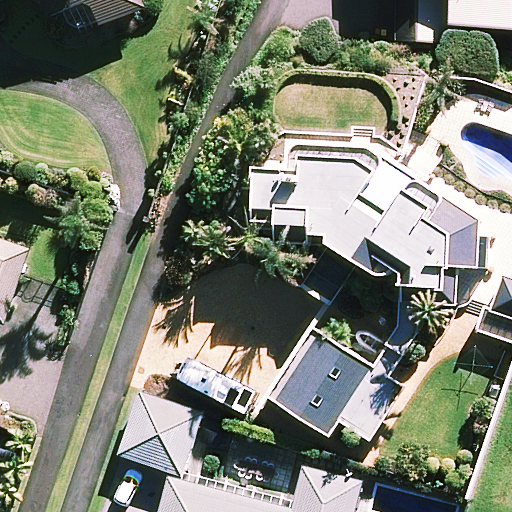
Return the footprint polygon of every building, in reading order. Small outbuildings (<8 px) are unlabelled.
[(100,4),(108,27),(152,10),(148,0),(46,0),(72,9),(76,12),(100,4)] [(511,0),(459,0),(457,27),(511,30),(511,0)] [(260,164),(259,189),(258,225),(281,226),(280,247),(320,249),(321,238),(334,239),(334,246),(315,271),(304,286),(335,308),(363,268),(379,279),(403,277),(403,287),(454,290),(454,272),(483,273),(484,219),(377,152),(295,148),(294,165),(260,164)] [(32,252),(0,241),(0,322),(8,325),(32,252)] [(511,280),(505,278),(484,333),(511,343),(511,280)] [(415,304),(388,347),(410,361),(437,318),(415,304)] [(409,389),(320,334),(278,402),(335,437),(344,422),(376,442),(409,389)] [(207,418),(146,397),(125,456),(187,477),(207,418)] [(24,445),(0,435),(0,466),(14,472),(24,445)] [(358,511),(366,486),(308,470),(297,510),(176,477),(166,511),(358,511)]
